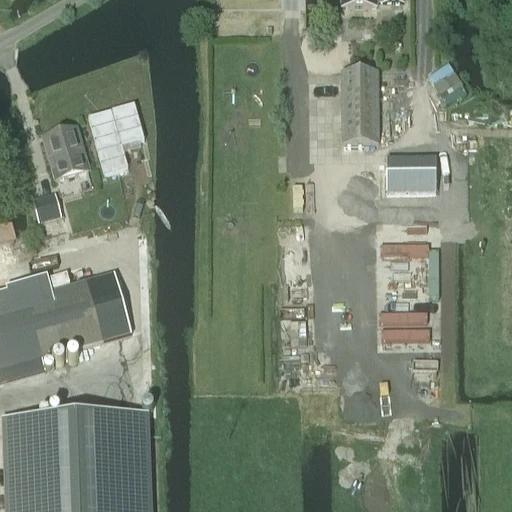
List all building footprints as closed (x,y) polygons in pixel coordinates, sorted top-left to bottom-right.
[(340,0),(340,12),(376,11),(376,5),(401,5),(401,0),(340,0)] [(378,149),(377,76),(341,77),(342,149),(378,149)] [(75,133),(42,143),(51,175),(54,185),(87,176),(84,166),(75,133)] [(387,166),(387,197),(432,197),(432,166),(387,166)] [(31,207),(34,218),(37,228),(60,221),(54,200),(31,207)] [(0,373),(102,346),(85,286),(0,309),(0,373)] [(145,511),(143,420),(6,424),(8,511),(145,511)]
